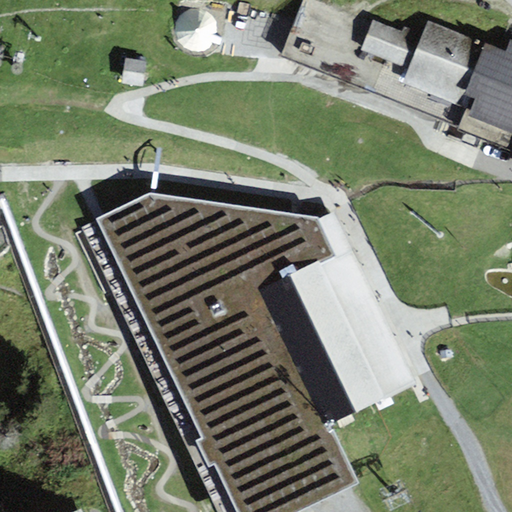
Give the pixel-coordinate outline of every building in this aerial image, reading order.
[(511,39),(509,39),(505,50),(427,20),(422,32),(403,25),(401,32),(315,0),(302,0),(280,59),(511,147),(511,39)] [(219,41),(207,3),(175,13),(187,51),(219,41)] [(145,62),(124,59),(121,85),(142,87),(145,62)] [(211,472),(219,469),(239,511),(319,511),(365,491),(333,423),(265,287),(343,252),(319,215),(155,193),(101,218),(205,442),(198,446),(211,472)] [(343,252),(265,287),(333,423),(415,383),(380,320),(371,304),(343,252)] [(446,350),(439,352),(443,363),(450,360),(446,350)]
